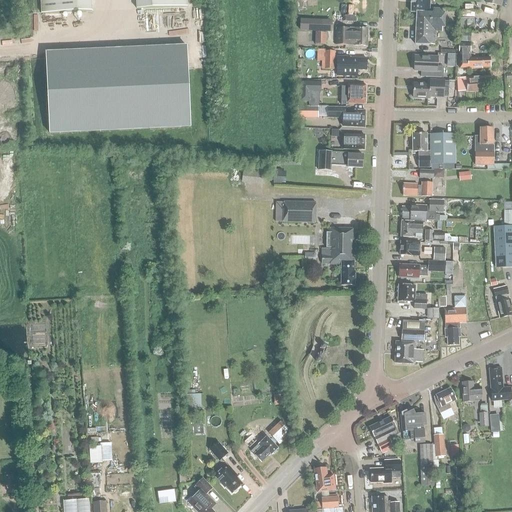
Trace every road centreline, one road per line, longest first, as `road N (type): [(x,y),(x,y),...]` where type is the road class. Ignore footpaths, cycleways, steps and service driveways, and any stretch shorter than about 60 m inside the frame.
road 1 (tertiary): [(372,385),(383,116)]
road 2 (residential): [(372,385),(403,388),(511,336)]
road 3 (residential): [(383,116),(511,116)]
